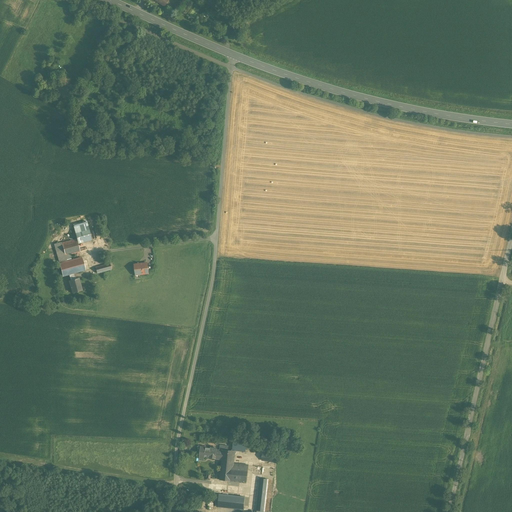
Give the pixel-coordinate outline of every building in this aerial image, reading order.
[(75,232),(88,228),(86,221),(73,225),(75,232)] [(76,239),(77,244),(92,240),(88,228),(75,232),(76,239)] [(76,239),(61,243),(62,246),(64,252),(67,262),(72,260),(70,254),(80,252),(77,244),(76,239)] [(59,264),(67,262),(64,252),(57,254),(59,264)] [(59,264),(63,277),(69,275),(74,274),(85,270),(81,257),(72,260),(67,262),(59,264)] [(146,263),(134,265),(135,270),(134,271),(134,273),(136,274),(138,273),(139,275),(148,274),(146,263)] [(109,264),(95,267),(97,273),(111,269),(109,264)] [(70,281),(69,281),(73,293),(76,291),(76,292),(81,291),(78,279),(75,279),(74,274),(69,275),(70,281)] [(234,436),(232,450),(235,450),(245,451),(247,438),(234,436)] [(215,456),(223,457),(223,450),(220,450),(216,450),(216,448),(215,449),(201,447),(200,447),(199,459),(203,459),(204,457),(215,458),(215,456)] [(223,450),(223,457),(220,480),(246,482),(248,465),(233,464),(235,450),(232,450),(232,451),(227,451),(223,450)] [(268,479),(260,478),(256,510),(264,511),(268,479)] [(244,497),(219,494),(218,507),(243,509),(244,497)]
